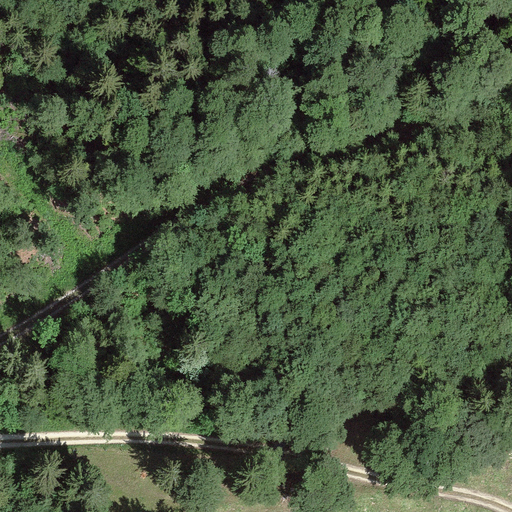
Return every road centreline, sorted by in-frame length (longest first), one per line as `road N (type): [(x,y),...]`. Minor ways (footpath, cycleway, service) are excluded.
road 1 (track): [(0,342),(60,315),(185,230),(297,172),(425,134),(511,138)]
road 2 (track): [(0,440),(159,436),(229,445),(511,511)]
